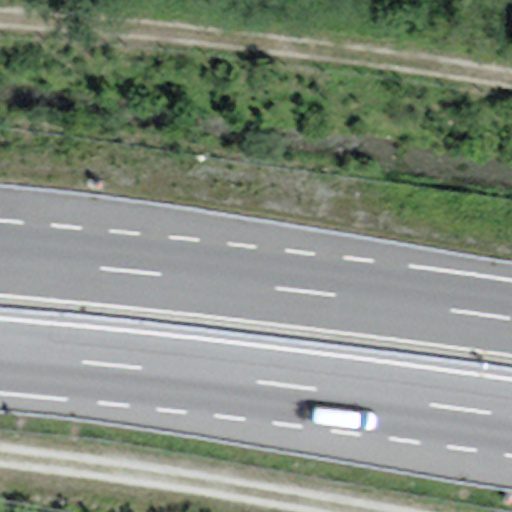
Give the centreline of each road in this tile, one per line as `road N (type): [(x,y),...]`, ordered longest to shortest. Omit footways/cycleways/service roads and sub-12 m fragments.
road 1 (motorway): [(0,349),(511,417)]
road 2 (motorway): [(511,318),(0,256)]
road 3 (track): [(511,79),(256,41),(0,20)]
road 4 (track): [(0,455),(438,511)]
